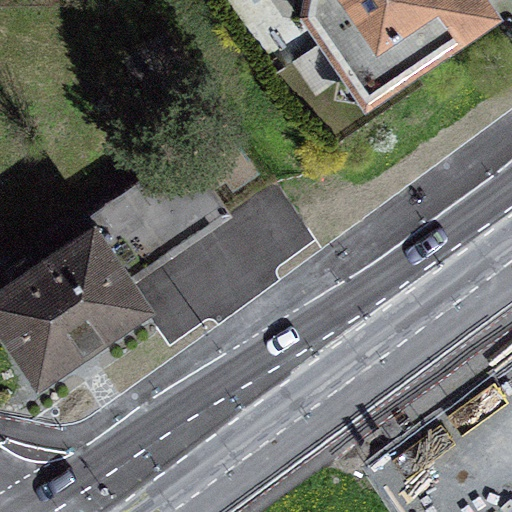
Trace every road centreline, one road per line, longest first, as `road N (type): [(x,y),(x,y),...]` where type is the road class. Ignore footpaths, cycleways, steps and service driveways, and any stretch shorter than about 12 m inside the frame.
road 1 (primary): [(511,165),(2,511)]
road 2 (primary): [(137,511),(511,235)]
